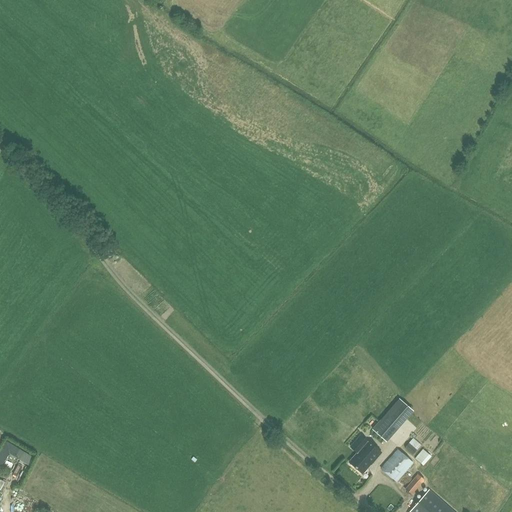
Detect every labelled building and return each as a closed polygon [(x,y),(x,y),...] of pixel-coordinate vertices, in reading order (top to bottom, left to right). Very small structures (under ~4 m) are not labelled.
[(398,402),(379,425),(389,433),(408,410),(398,402)] [(374,423),(368,429),(372,433),(378,426),(374,423)] [(428,445),(436,434),(432,431),(423,441),(428,445)] [(412,455),(417,450),(421,445),(413,438),(404,448),(412,455)] [(362,474),(381,452),(367,440),(348,462),(362,474)] [(426,446),(423,450),(422,449),(415,458),(423,466),(431,457),(430,456),(433,453),(426,446)] [(412,462),(397,449),(381,469),(396,481),(412,462)] [(411,495),(424,480),(418,474),(405,489),(411,495)] [(454,511),(429,489),(408,511),(454,511)]
